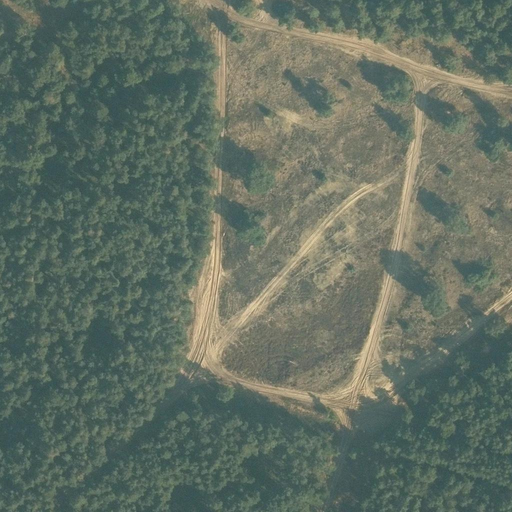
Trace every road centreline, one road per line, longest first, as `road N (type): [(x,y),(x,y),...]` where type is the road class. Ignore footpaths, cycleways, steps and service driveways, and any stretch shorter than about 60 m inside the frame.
road 1 (track): [(50,511),(198,373),(215,282),(224,39),(218,2)]
road 2 (track): [(426,72),(400,238),(355,411),(511,448)]
road 3 (track): [(198,373),(355,411),(323,511)]
road 4 (track): [(426,72),(363,47),(255,22),(218,2)]
road 5 (unknown): [(385,418),(397,390),(511,301)]
